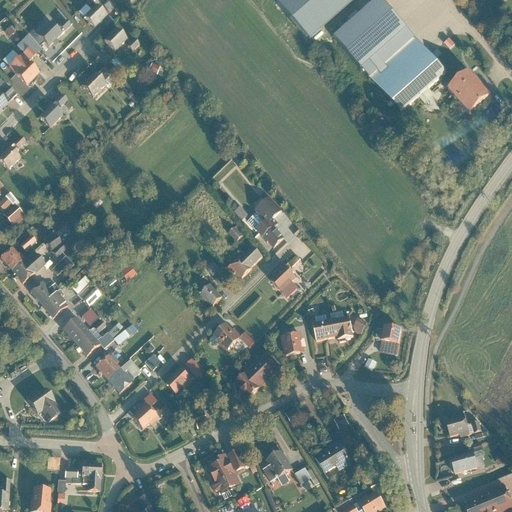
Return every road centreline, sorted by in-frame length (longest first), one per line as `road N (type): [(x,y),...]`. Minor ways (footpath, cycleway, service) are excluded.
road 1 (residential): [(417,393),(324,386),(179,456)]
road 2 (residential): [(108,424),(290,249)]
road 3 (secondary): [(511,163),(448,265),(417,393)]
road 4 (residential): [(0,288),(108,424)]
road 5 (residential): [(122,462),(92,449),(0,440)]
road 6 (residential): [(0,136),(87,51)]
